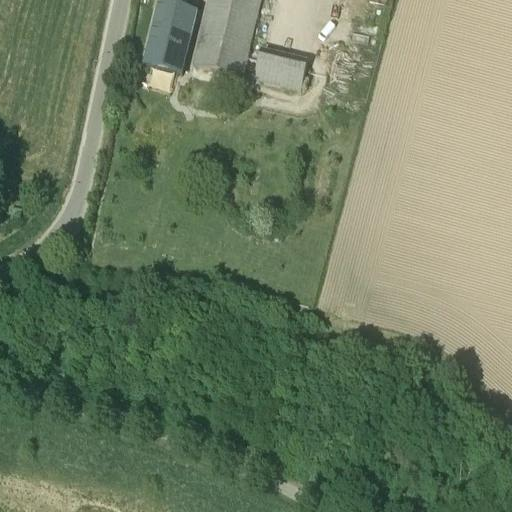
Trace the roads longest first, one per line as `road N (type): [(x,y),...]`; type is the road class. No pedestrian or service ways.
road 1 (unclassified): [(324,511),(259,474),(138,423),(72,407),(0,403)]
road 2 (unclassified): [(0,276),(47,249),(73,215),(121,0)]
